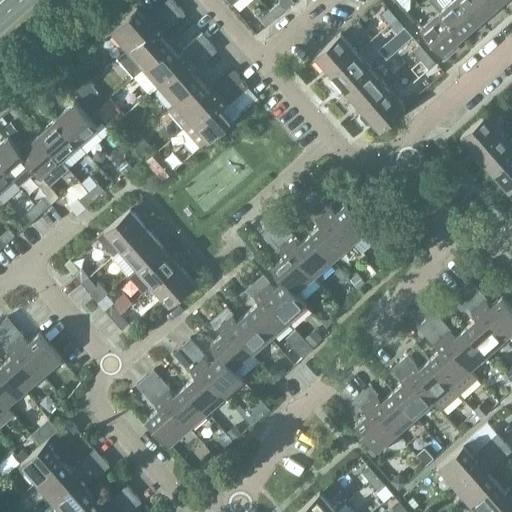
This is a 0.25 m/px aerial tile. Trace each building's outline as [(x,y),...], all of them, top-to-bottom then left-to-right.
[(112,29),(129,49),(177,6),(172,0),(166,0),(152,13),(153,14),(147,19),(137,7),(112,29)] [(430,0),(439,10),(462,36),(480,20),(462,0),(430,0)] [(494,0),(462,0),(480,20),(498,4),(494,0)] [(279,2),(271,10),(276,17),(285,9),(279,2)] [(119,57),(135,75),(169,44),(160,34),(166,29),(167,30),(185,14),(177,6),(129,49),(119,57)] [(381,14),(389,23),(396,17),(388,7),(381,14)] [(276,17),(271,10),(261,19),(267,25),(276,17)] [(439,10),(420,27),(443,52),(447,57),(460,46),(456,41),(462,36),(439,10)] [(396,17),(389,23),(398,33),(405,27),(396,17)] [(151,93),(160,85),(209,42),(201,33),(182,49),(183,51),(178,55),(169,44),(135,75),(151,93)] [(315,55),(331,74),(357,52),(341,33),(315,55)] [(160,85),(176,103),(201,81),(192,70),(197,66),(198,66),(216,50),(209,42),(160,85)] [(413,50),(421,59),(428,53),(420,44),(413,50)] [(331,74),(347,92),(373,70),(357,52),(331,74)] [(428,53),(421,59),(429,69),(436,63),(428,53)] [(168,110),(184,128),(240,78),(233,69),(214,85),(215,86),(210,91),(201,81),(176,103),(168,110)] [(347,92),(363,110),(389,88),(373,70),(347,92)] [(240,78),(184,128),(200,147),(233,118),(223,106),(228,102),(229,103),(248,87),(240,78)] [(78,92),(76,94),(85,104),(92,112),(95,109),(105,101),(89,83),(78,92)] [(389,88),(363,110),(363,111),(361,113),(360,117),(366,124),(370,124),(372,122),(379,129),(405,106),(389,88)] [(125,116),(109,97),(105,101),(95,109),(111,128),(125,116)] [(75,101),(57,117),(79,143),(87,151),(102,138),(95,129),(96,128),(98,127),(75,101)] [(460,136),(476,154),(502,132),(486,113),(460,136)] [(126,116),(117,125),(127,137),(137,129),(126,116)] [(57,117),(39,133),(61,158),(79,143),(57,117)] [(13,137),(19,131),(11,122),(5,127),(13,137)] [(110,131),(109,130),(102,122),(98,127),(96,128),(95,129),(102,138),(105,135),(110,131)] [(476,154),(492,172),(511,154),(511,142),(502,132),(476,154)] [(39,133),(20,149),(19,150),(30,162),(37,170),(42,175),(50,184),(69,168),(61,159),(61,158),(39,133)] [(140,133),(130,142),(141,155),(152,146),(140,133)] [(9,135),(0,143),(0,163),(13,178),(19,185),(37,170),(30,162),(19,150),(20,149),(9,135)] [(156,151),(145,161),(162,180),(173,170),(156,151)] [(511,154),(492,172),(508,190),(511,186),(511,154)] [(116,167),(122,174),(132,166),(126,159),(116,167)] [(0,163),(0,188),(13,178),(0,163)] [(99,182),(89,191),(95,198),(105,189),(99,182)] [(316,186),(307,194),(350,243),(369,227),(346,201),(335,211),(331,206),(332,205),(316,186)] [(95,198),(89,191),(79,199),(86,206),(95,198)] [(320,225),(310,234),(332,259),(350,243),(307,194),(298,201),(314,220),(316,219),(320,225)] [(46,196),(36,205),(42,211),(52,203),(46,196)] [(42,211),(36,205),(26,213),(32,220),(42,211)] [(105,230),(98,236),(114,255),(121,249),(147,226),(131,207),(119,217),(105,230)] [(279,218),(271,225),(314,274),(332,259),(310,234),(299,243),(295,237),(296,236),(279,218)] [(273,266),(284,279),(295,291),(296,290),(314,274),(271,225),(262,233),(278,252),(279,251),(284,256),(273,266)] [(121,249),(137,267),(163,244),(147,226),(121,249)] [(376,229),(373,232),(369,235),(382,249),(388,244),(392,240),(379,226),(376,229)] [(9,228),(0,235),(0,237),(5,243),(15,235),(9,228)] [(137,267),(130,273),(145,291),(153,285),(179,262),(163,244),(137,267)] [(179,262),(153,285),(169,304),(195,281),(179,262)] [(73,274),(81,283),(88,277),(80,268),(73,274)] [(358,273),(351,279),(359,288),(366,282),(358,273)] [(264,274),(255,281),(289,320),(307,303),(296,290),(295,291),(284,279),(274,288),(269,283),(270,282),(264,274)] [(88,277),(81,283),(89,293),(97,286),(88,277)] [(471,279),(462,287),(505,337),(511,330),(511,305),(502,295),(491,305),(486,299),(487,298),(471,279)] [(259,301),(248,311),(270,335),(289,320),(255,281),(246,289),(253,297),(254,296),(259,301)] [(476,318),(465,327),(487,352),(505,337),(462,287),(453,294),(470,313),(471,312),(476,318)] [(105,310),(113,319),(120,313),(112,304),(105,310)] [(228,305),(219,313),(253,351),(270,335),(248,311),(238,320),(233,314),(234,313),(228,305)] [(435,311),(426,318),(469,368),(487,352),(465,327),(455,336),(450,331),(451,330),(435,311)] [(120,313),(113,319),(121,328),(128,322),(120,313)] [(211,343),(221,353),(234,367),(253,351),(219,313),(210,321),(217,328),(218,327),(223,333),(211,343)] [(8,316),(0,322),(0,324),(43,373),(61,356),(39,331),(28,341),(24,336),(25,335),(8,316)] [(440,349),(429,359),(459,393),(477,376),(469,368),(426,318),(417,326),(434,345),(435,344),(440,349)] [(13,354),(2,363),(24,389),(43,373),(0,324),(0,341),(7,350),(8,349),(13,354)] [(296,329),(286,338),(302,356),(312,347),(305,338),(296,329)] [(316,329),(305,338),(312,347),(323,338),(316,329)] [(191,337),(182,345),(225,394),(243,378),(234,367),(221,353),(211,363),(206,357),(207,356),(191,337)] [(195,376),(185,385),(207,410),(225,394),(182,345),(173,353),(189,371),(190,370),(195,376)] [(408,353),(399,361),(433,399),(441,408),(459,393),(429,359),(418,368),(413,362),(415,361),(408,353)] [(278,360),(268,369),(276,379),(287,370),(278,360)] [(403,381),(393,390),(415,416),(433,399),(399,361),(390,369),(397,377),(398,376),(403,381)] [(0,397),(6,404),(24,389),(2,363),(0,365),(0,397)] [(154,369),(146,377),(189,426),(207,410),(185,385),(174,394),(169,389),(171,388),(154,369)] [(189,426),(146,377),(137,384),(153,403),(154,402),(159,407),(148,417),(169,443),(189,426)] [(371,385),(363,393),(397,431),(415,416),(393,390),(382,399),(377,394),(378,393),(371,385)] [(397,431),(363,393),(354,401),(361,408),(362,407),(367,413),(355,423),(377,448),(397,431)] [(0,397),(0,426),(15,414),(6,404),(0,397)] [(484,401),(474,410),(481,418),(490,410),(491,409),(487,405),(484,401)] [(244,416),(250,423),(258,417),(252,409),(244,416)] [(21,462),(37,481),(63,459),(53,448),(59,444),(60,445),(79,428),(70,419),(70,418),(51,434),(52,435),(49,437),(41,444),(21,462)] [(464,421),(457,427),(462,434),(470,428),(464,421)] [(454,424),(444,433),(453,442),(462,434),(457,427),(454,424)] [(232,428),(228,432),(233,438),(238,434),(232,428)] [(44,431),(36,438),(41,444),(49,437),(44,431)] [(438,465),(455,484),(504,441),(496,432),(478,449),(479,450),(473,454),(463,443),(438,465)] [(455,484),(471,503),(496,481),(487,470),(492,465),(493,466),(511,450),(504,441),(455,484)] [(18,446),(14,450),(18,455),(23,451),(18,446)] [(372,446),(366,452),(372,459),(378,453),(372,446)] [(37,481),(53,499),(103,456),(95,447),(76,463),(77,465),(72,469),(63,459),(37,481)] [(218,447),(212,452),(216,455),(221,450),(218,447)] [(424,448),(417,455),(426,465),(433,458),(424,448)] [(53,499),(64,511),(74,511),(94,495),(85,484),(90,480),(91,481),(110,465),(103,456),(53,499)] [(7,461),(0,467),(0,470),(4,475),(13,467),(7,461)] [(361,472),(369,481),(377,475),(369,465),(361,472)] [(399,473),(390,480),(398,490),(407,483),(399,473)] [(377,475),(369,481),(378,491),(385,485),(377,475)] [(1,480),(0,481),(0,496),(9,489),(1,480)] [(471,503),(479,511),(496,511),(511,498),(511,482),(509,485),(510,486),(505,490),(496,481),(471,503)] [(74,511),(111,511),(134,492),(126,484),(107,500),(108,501),(103,506),(94,495),(74,511)] [(296,511),(333,511),(336,510),(320,491),(296,511)] [(111,511),(129,511),(142,501),(134,492),(111,511)] [(383,501),(379,495),(371,502),(376,507),(383,501)] [(413,497),(409,501),(415,508),(419,504),(413,497)] [(511,511),(511,498),(496,511),(511,511)] [(393,508),(396,511),(406,511),(408,511),(400,501),(393,508)]
